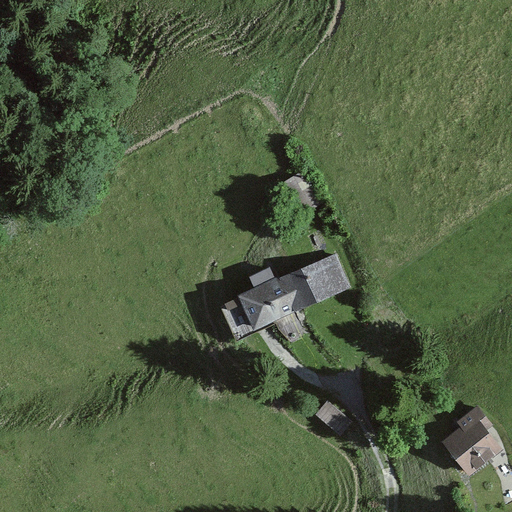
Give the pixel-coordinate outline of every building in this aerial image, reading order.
[(303,170),(289,180),(310,209),(324,198),(303,170)] [(355,289),(337,253),(289,277),(307,313),(355,289)] [(260,288),(224,305),(243,344),(307,313),(289,277),(281,280),(274,264),(253,274),(260,288)] [(333,398),(321,414),(342,434),(354,419),(333,398)] [(468,428),(451,441),(477,476),(509,450),(488,421),(494,416),(484,405),(463,421),(468,428)]
